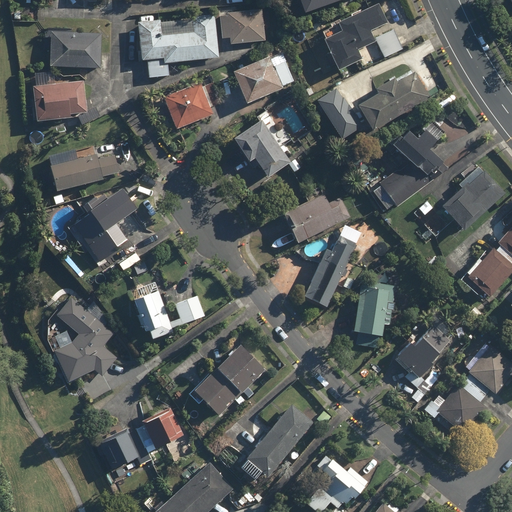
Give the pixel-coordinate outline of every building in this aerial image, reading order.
[(340,0),(294,0),(299,15),(341,1),(340,0)] [(383,2),(334,24),(338,33),(319,41),(326,56),(319,59),(323,68),(329,65),(333,73),(361,61),(356,51),(374,43),(381,58),(401,50),(391,29),(394,27),(383,2)] [(260,11),(217,15),(219,40),(228,39),(228,45),(263,42),(260,11)] [(157,22),(134,24),(138,63),(145,62),(146,79),(166,77),(165,64),(217,60),(213,16),(191,18),(193,34),(158,37),(157,22)] [(99,35),(48,33),(46,69),(97,71),(99,35)] [(293,84),(280,52),(229,74),(242,105),(293,84)] [(428,97),(412,70),(392,82),(391,80),(373,91),(375,93),(354,106),(370,133),(428,97)] [(80,81),(28,88),(32,124),(67,120),(67,116),(84,113),(80,81)] [(198,83),(161,97),(173,131),(211,116),(208,108),(219,104),(211,83),(200,88),(198,83)] [(288,164),(259,121),(229,141),(244,163),(250,159),(264,180),(288,164)] [(412,142),(399,129),(378,155),(396,170),(367,193),(385,218),(431,181),(427,177),(440,164),(426,150),(434,143),(423,131),(412,142)] [(96,160),(95,155),(44,168),(50,195),(101,182),(100,178),(117,174),(112,156),(96,160)] [(504,193),(483,171),(467,185),(465,183),(437,209),(460,234),(504,193)] [(293,245),(348,218),(338,198),(325,204),(321,197),(279,217),(293,245)] [(104,209),(101,205),(68,228),(94,265),(112,252),(111,251),(125,241),(113,225),(127,215),(116,201),(104,209)] [(511,269),(511,224),(458,281),(480,302),(511,269)] [(328,253),(321,249),(299,300),(322,311),(338,276),(342,278),(345,271),(341,269),(356,235),(340,227),(328,253)] [(392,287),(358,282),(350,333),(356,334),(354,346),(371,349),(373,337),(378,338),(380,327),(386,327),(392,287)] [(156,292),(128,302),(139,333),(146,331),(149,340),(172,332),(171,329),(203,317),(196,297),(174,305),(179,319),(167,323),(156,292)] [(112,332),(68,298),(53,317),(76,335),(61,353),(81,369),(84,365),(100,377),(115,358),(100,347),(112,332)] [(416,343),(411,338),(391,361),(405,373),(402,377),(415,388),(408,396),(417,404),(430,388),(418,377),(454,336),(429,315),(423,322),(429,328),(416,343)] [(431,403),(428,400),(420,410),(431,419),(436,414),(443,421),(441,424),(447,430),(451,426),(460,435),(483,408),(478,403),(488,392),(492,396),(511,372),(511,367),(484,343),(464,366),(468,369),(465,372),(468,374),(457,386),(456,385),(442,402),(436,397),(431,403)] [(262,372),(237,346),(188,394),(213,420),(262,372)] [(307,424),(286,407),(236,469),(251,481),(257,474),(264,479),(307,424)] [(96,444),(108,470),(135,459),(138,465),(150,461),(146,453),(182,438),(170,410),(140,423),(141,427),(126,433),(125,431),(96,444)] [(344,474),(322,457),(305,478),(317,488),(304,505),(312,511),(319,511),(326,503),(334,510),(340,502),(344,505),(347,500),(350,502),(365,482),(348,468),(344,474)] [(206,511),(232,490),(209,464),(154,511),(206,511)] [(385,507),(379,503),(372,511),(400,511),(389,503),(385,507)]
